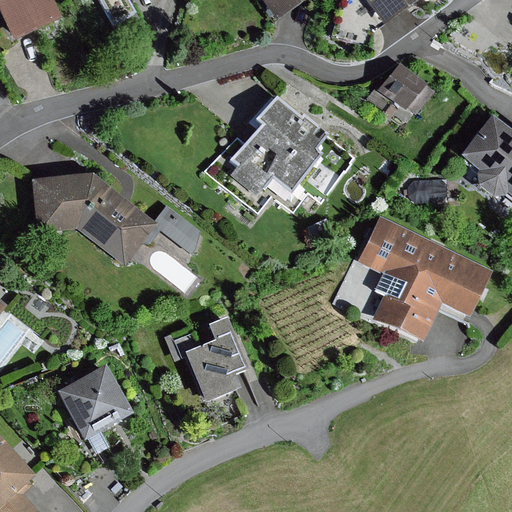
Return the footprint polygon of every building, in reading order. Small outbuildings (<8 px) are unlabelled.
[(53,0),(0,0),(0,14),(14,41),(63,19),(53,0)] [(261,0),(277,22),(307,0),(261,0)] [(366,0),(385,26),(421,0),(366,0)] [(428,84),(399,64),(377,91),(405,111),(407,109),(416,116),(435,93),(426,86),(428,84)] [(302,117),(277,97),(256,121),(262,126),(230,161),(238,167),(230,177),(256,197),(263,189),(265,191),(274,180),(292,194),(324,154),(320,152),(319,150),(329,135),(318,127),(319,126),(304,114),(302,117)] [(511,129),(511,130),(493,115),(461,156),(479,171),(478,175),(479,186),(494,198),(505,196),(508,194),(511,196),(511,129)] [(93,173),(32,180),(37,235),(77,230),(126,267),(142,245),(157,225),(154,222),(93,173)] [(201,232),(167,207),(154,222),(157,225),(142,245),(151,245),(161,231),(192,255),(196,250),(201,232)] [(493,271),(380,217),(357,263),(384,274),(376,292),(385,296),(372,322),(423,342),(443,304),(471,318),(493,271)] [(195,334),(175,342),(181,360),(186,358),(205,405),(242,389),(236,376),(250,370),(227,318),(209,325),(214,340),(200,347),(195,334)] [(105,365),(58,391),(84,441),(134,415),(105,365)] [(35,476),(0,436),(0,511),(38,511),(24,496),(33,486),(29,482),(35,476)]
